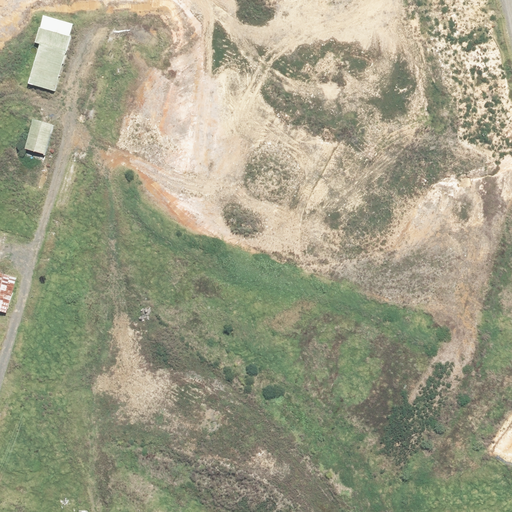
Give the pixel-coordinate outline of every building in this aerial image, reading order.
[(55,90),(75,25),(48,17),(41,42),(45,43),(33,83),(55,90)] [(203,78),(207,74),(219,83),(226,74),(235,81),(251,60),(203,23),(176,57),(203,78)] [(56,124),(37,119),(21,178),(40,183),(56,124)] [(21,276),(0,270),(0,311),(10,314),(21,276)] [(15,499),(17,492),(6,489),(0,506),(0,511),(53,511),(15,499)]
